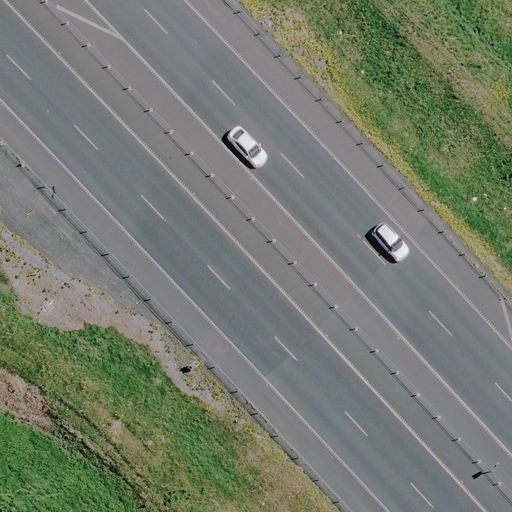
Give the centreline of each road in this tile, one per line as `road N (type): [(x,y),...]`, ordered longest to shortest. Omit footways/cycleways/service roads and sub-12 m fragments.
road 1 (motorway): [(446,511),(0,47)]
road 2 (motorway): [(139,0),(511,387)]
